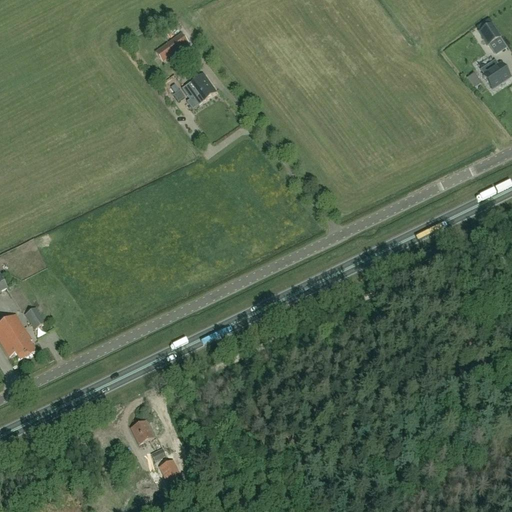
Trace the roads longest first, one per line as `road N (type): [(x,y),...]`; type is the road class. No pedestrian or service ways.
road 1 (unclassified): [(0,400),(511,151)]
road 2 (trunk): [(0,436),(511,189)]
